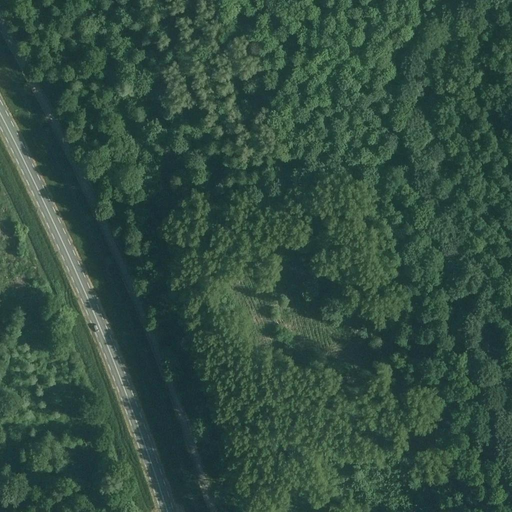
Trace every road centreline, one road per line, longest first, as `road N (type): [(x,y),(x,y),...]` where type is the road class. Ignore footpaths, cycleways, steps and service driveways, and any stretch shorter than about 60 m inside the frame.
road 1 (track): [(434,0),(410,36),(395,81),(511,476)]
road 2 (secondary): [(0,116),(82,290),(166,511)]
